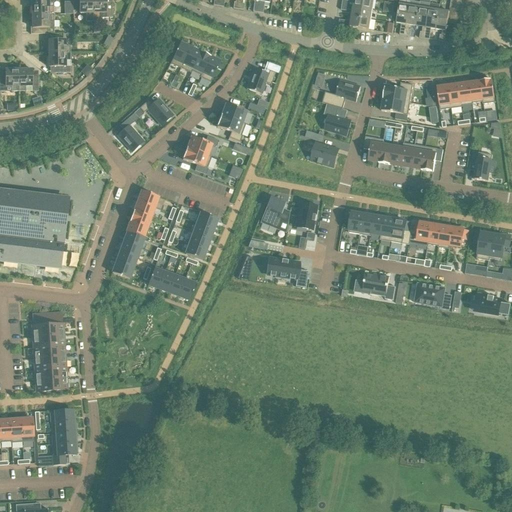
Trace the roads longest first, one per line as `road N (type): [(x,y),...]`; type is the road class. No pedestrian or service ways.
road 1 (residential): [(330,258),(511,287)]
road 2 (residential): [(257,29),(239,79),(142,165)]
road 3 (residential): [(87,481),(95,432),(83,300)]
road 4 (residential): [(130,175),(83,300)]
road 5 (residential): [(79,101),(104,81),(149,0)]
road 6 (residential): [(381,51),(348,169)]
